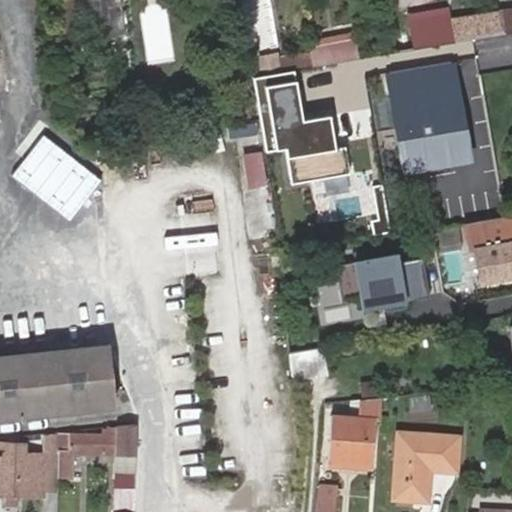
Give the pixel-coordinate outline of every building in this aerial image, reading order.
[(74,0),(56,0),(64,50),(82,47),(74,0)] [(122,0),(80,0),(86,43),(127,38),(122,0)] [(511,7),(499,10),(503,34),(505,33),(511,32),(511,7)] [(499,10),(452,18),(456,42),(492,36),(503,34),(499,10)] [(358,55),(357,34),(310,36),(311,57),(358,55)] [(308,53),(279,56),(280,67),(310,65),(308,53)] [(461,59),(385,72),(402,173),(478,160),(461,59)] [(298,68),(254,76),(268,153),(288,149),(295,183),(355,172),(343,111),(308,117),(298,68)] [(511,98),(496,95),(490,123),(508,126),(511,106),(511,98)] [(101,178),(43,134),(10,177),(69,221),(101,178)] [(94,152),(97,170),(132,162),(128,145),(94,152)] [(474,245),(481,281),(511,276),(511,227),(479,235),(481,244),(474,245)] [(403,252),(356,261),(366,314),(433,301),(425,260),(406,264),(403,252)] [(110,345),(86,348),(91,382),(113,379),(110,345)] [(0,396),(91,382),(86,348),(0,356),(0,396)] [(290,376),(326,376),(326,353),(290,353),(290,376)] [(91,382),(0,396),(0,419),(115,408),(113,379),(91,382)] [(429,395),(409,398),(411,411),(429,409),(429,395)] [(372,463),(376,420),(383,420),(383,403),(370,403),(361,403),(360,418),(332,416),(328,460),(372,463)] [(59,474),(59,477),(72,478),(74,452),(100,453),(136,455),(137,424),(119,424),(119,427),(110,427),(110,430),(103,429),(103,436),(61,433),(60,455),(59,474)] [(41,453),(60,455),(61,433),(43,436),(41,453)] [(400,440),(394,505),(429,509),(431,486),(426,486),(427,476),(456,480),(459,445),(400,440)] [(0,495),(39,499),(40,473),(41,456),(24,455),(25,445),(10,445),(0,444),(0,495)] [(40,473),(59,474),(60,455),(41,453),(41,456),(40,473)] [(136,455),(100,453),(100,461),(117,461),(116,471),(116,475),(136,476),(136,455)] [(134,511),(136,476),(116,475),(114,511),(134,511)] [(323,487),(320,511),(334,511),(337,488),(323,487)]
